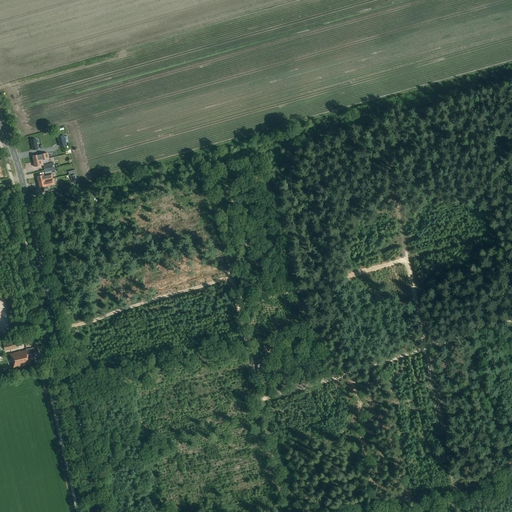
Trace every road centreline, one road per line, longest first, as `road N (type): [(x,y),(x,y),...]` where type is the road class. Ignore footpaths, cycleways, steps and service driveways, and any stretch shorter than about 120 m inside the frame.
road 1 (track): [(79,184),(511,60)]
road 2 (secondary): [(97,511),(22,181),(0,121)]
road 3 (track): [(456,511),(376,121)]
road 4 (track): [(286,511),(199,150)]
road 5 (track): [(46,330),(230,274)]
road 6 (track): [(237,303),(407,256)]
road 7 (track): [(261,398),(424,345)]
road 8 (track): [(393,511),(511,485)]
